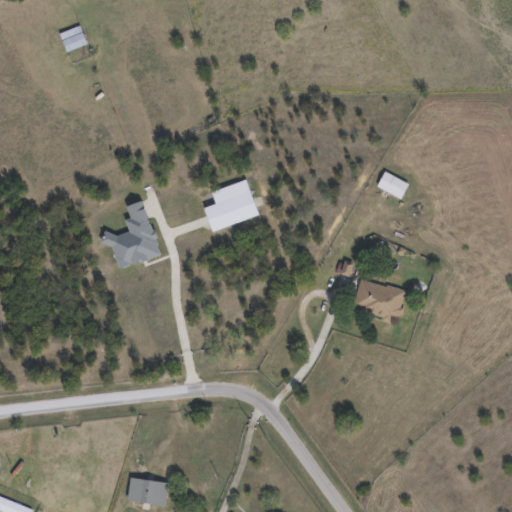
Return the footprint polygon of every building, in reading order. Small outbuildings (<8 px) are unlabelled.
[(87,46),(79,27),(59,35),(66,54),(87,46)] [(376,185),(384,171),(408,183),(400,198),(376,185)] [(404,290),(397,319),(352,309),(359,279),(404,290)] [(164,505),(126,499),(130,476),(168,483),(164,505)] [(31,508),(29,511),(0,511),(4,499),(31,508)]
